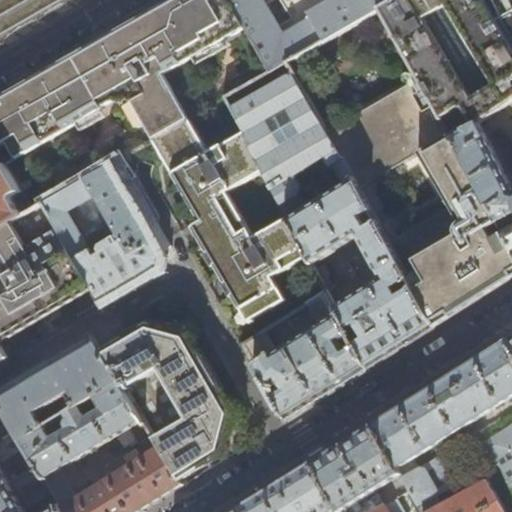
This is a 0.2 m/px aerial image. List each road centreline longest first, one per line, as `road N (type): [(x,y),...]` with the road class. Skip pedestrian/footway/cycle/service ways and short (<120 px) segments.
road 1 (residential): [(0,374),(168,280),(193,287),(286,449)]
road 2 (residential): [(511,308),(286,449)]
road 3 (residential): [(0,70),(121,0)]
